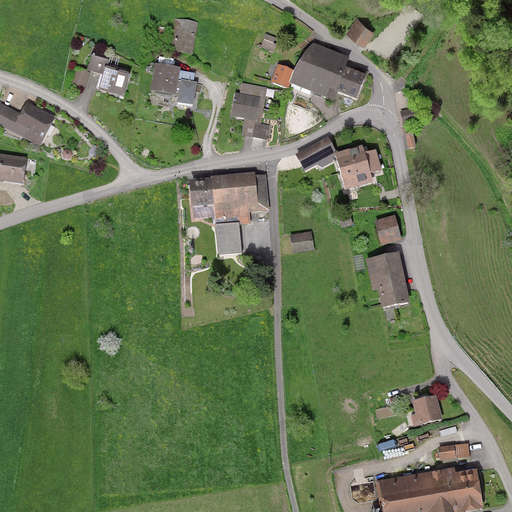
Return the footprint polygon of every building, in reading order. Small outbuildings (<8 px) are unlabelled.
[(371,34),(356,22),(348,32),(363,45),(371,34)] [(175,50),(174,52),(182,53),(181,57),(188,59),(189,54),(190,54),(193,36),(170,32),(167,49),(175,50)] [(265,36),(263,41),(272,45),(274,40),(265,36)] [(355,101),(364,80),(343,71),(345,68),(344,68),(346,63),(312,48),(306,55),(300,65),(294,76),(290,85),(325,99),(329,90),(355,101)] [(92,56),(87,73),(103,77),(99,89),(107,91),(107,93),(122,97),(129,75),(106,68),(108,60),(92,56)] [(272,85),(286,90),(293,74),(278,68),(272,85)] [(179,92),(177,105),(192,108),(196,86),(180,83),(180,84),(174,82),(175,75),(176,75),(176,73),(175,73),(175,74),(158,71),(158,70),(157,70),(156,71),(157,71),(154,90),(153,90),(153,91),(154,91),(171,94),(172,95),(173,93),(172,93),(172,91),(179,92)] [(72,86),(81,90),(87,75),(77,72),(72,86)] [(234,96),(230,118),(255,123),(259,101),(234,96)] [(51,121),(27,108),(17,127),(29,133),(26,138),(39,145),(51,121)] [(415,123),(413,112),(401,115),(403,126),(415,123)] [(266,140),(268,128),(255,125),(252,138),(266,140)] [(414,149),(411,135),(405,137),(408,150),(414,149)] [(317,165),(316,162),(334,153),(327,141),(296,158),(303,173),(317,165)] [(371,183),(361,150),(335,158),(344,190),(371,183)] [(23,162),(0,159),(0,181),(21,184),(23,162)] [(267,211),(264,178),(191,186),(194,219),(214,217),(218,258),(240,256),(238,226),(247,225),(246,213),(267,211)] [(340,221),(339,221),(341,228),(350,226),(348,215),(339,217),(340,221)] [(375,226),(380,245),(399,239),(394,220),(375,226)] [(290,239),(292,254),(313,250),(310,235),(290,239)] [(383,310),(407,305),(396,257),(373,262),(383,310)] [(439,421),(433,399),(414,404),(420,426),(439,421)] [(438,451),(439,459),(454,458),(453,449),(438,451)] [(447,511),(448,511),(480,506),(475,477),(455,480),(453,472),(431,476),(431,475),(430,475),(431,479),(419,481),(419,478),(413,479),(414,482),(380,488),(384,511),(447,511)]
